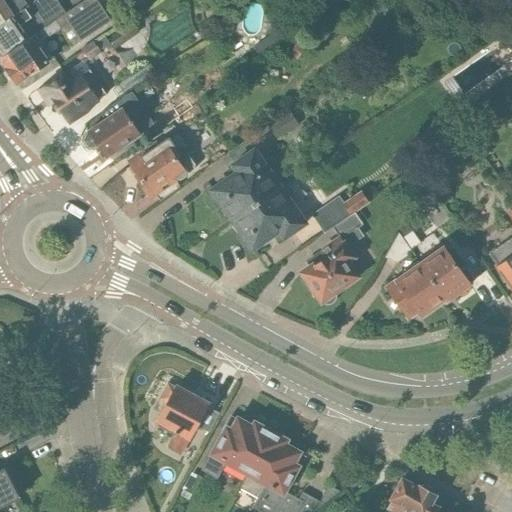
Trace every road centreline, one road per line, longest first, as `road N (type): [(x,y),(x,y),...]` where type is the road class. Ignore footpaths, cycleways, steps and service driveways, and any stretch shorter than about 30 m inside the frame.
road 1 (tertiary): [(511,368),(435,392),(368,387),(96,252)]
road 2 (tertiary): [(161,303),(369,413),(455,417),(511,395)]
road 3 (residential): [(85,414),(111,340),(161,303)]
road 4 (residential): [(85,414),(67,284)]
